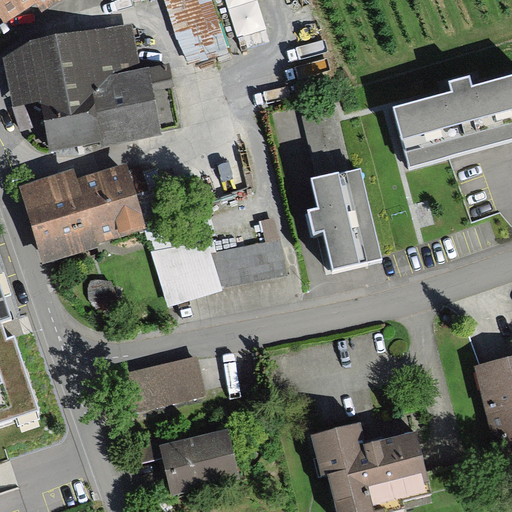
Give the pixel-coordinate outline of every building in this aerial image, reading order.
[(0,0),(0,21),(4,28),(36,8),(42,17),(68,0),(0,0)] [(215,0),(167,0),(189,71),(232,58),(215,0)] [(227,0),(241,42),(271,32),(260,0),(227,0)] [(142,70),(133,23),(31,41),(5,57),(14,105),(43,100),(52,150),(103,140),(103,145),(160,135),(159,129),(180,125),(169,65),(142,70)] [(511,145),(511,81),(395,107),(408,168),(511,145)] [(74,169),(18,186),(42,266),(100,249),(98,243),(147,229),(145,223),(173,214),(171,208),(178,206),(170,181),(164,182),(158,166),(130,174),(127,164),(77,179),(74,169)] [(363,169),(310,182),(334,280),(386,267),(363,169)] [(173,214),(145,223),(147,229),(149,244),(152,243),(155,253),(214,243),(212,239),(216,237),(205,200),(178,206),(171,208),(173,214)] [(155,253),(153,253),(169,310),(224,294),(223,289),(286,278),(281,242),(216,252),(214,243),(155,253)] [(11,321),(0,287),(0,421),(40,409),(15,335),(7,337),(3,324),(11,321)] [(196,357),(123,376),(133,416),(206,397),(196,357)] [(511,456),(511,360),(474,371),(499,460),(511,456)] [(413,432),(367,444),(361,421),(311,434),(323,476),(326,475),(336,511),(394,511),(406,509),(404,501),(430,494),(413,432)] [(168,443),(167,437),(138,443),(142,463),(165,458),(172,492),(239,477),(228,430),(168,443)]
